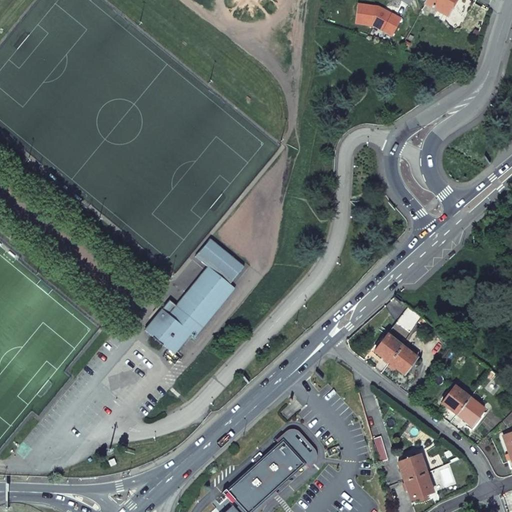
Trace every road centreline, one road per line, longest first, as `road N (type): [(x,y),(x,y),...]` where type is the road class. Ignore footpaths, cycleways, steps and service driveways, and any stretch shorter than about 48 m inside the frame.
road 1 (residential): [(326,339),(468,449),(488,489)]
road 2 (residential): [(476,92),(418,123),(393,144),(387,164),(434,236)]
road 3 (secondary): [(326,339),(198,456)]
road 4 (secondary): [(434,236),(326,339)]
road 5 (residential): [(467,206),(438,187),(429,149),(476,92)]
road 6 (unknown): [(367,371),(401,511)]
